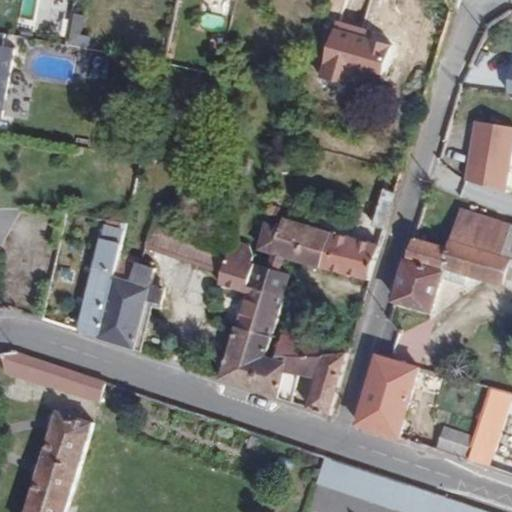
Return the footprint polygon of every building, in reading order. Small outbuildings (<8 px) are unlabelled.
[(87,17),(75,14),(70,45),(82,47),(87,17)] [(0,118),(3,119),(17,50),(0,46),(0,118)] [(151,100),(165,103),(172,79),(157,75),(151,100)] [(432,116),(439,95),(424,91),(417,112),(432,116)] [(422,152),(432,116),(417,112),(407,147),(422,152)] [(511,154),(511,128),(477,123),(468,186),(506,192),(511,154)] [(399,227),(411,189),(400,186),(389,224),(399,227)] [(233,264),(242,235),(162,211),(154,239),(233,264)] [(335,265),(346,228),(298,212),(291,211),(287,223),(276,219),(268,244),(335,265)] [(482,284),(507,290),(511,290),(511,226),(462,211),(453,244),(415,242),(397,307),(435,322),(449,277),(482,284)] [(383,280),(394,244),(346,228),(335,265),(382,280),(383,280)] [(264,263),(259,262),(264,245),(262,239),(243,232),(242,235),(233,264),(229,277),(256,287),(264,263)] [(126,251),(128,244),(109,239),(101,270),(120,276),(126,251)] [(165,290),(154,286),(159,269),(155,266),(157,260),(126,251),(120,276),(104,335),(137,346),(148,308),(164,312),(168,297),(165,290)] [(292,300),(300,275),(264,263),(256,287),(292,300)] [(104,335),(120,276),(101,270),(85,329),(104,335)] [(281,333),(292,300),(256,287),(227,376),(284,395),(298,355),(293,354),(290,335),(281,333)] [(355,359),(364,333),(337,331),(336,339),(290,335),(293,354),(298,355),(355,359)] [(106,384),(18,355),(2,357),(5,372),(99,403),(106,384)] [(336,412),(355,359),(298,355),(284,395),(297,399),(307,372),(325,375),(316,406),(336,412)] [(405,439),(424,372),(383,361),(363,425),(405,439)] [(482,465),(504,390),(492,387),(478,436),(470,460),(482,465)] [(69,511),(99,424),(63,413),(58,428),(43,475),(32,508),(30,511),(69,511)] [(470,460),(478,436),(456,429),(454,435),(426,427),(421,443),(470,460)] [(493,511),(329,458),(319,486),(391,511),(394,505),(401,508),(399,511),(493,511)]
